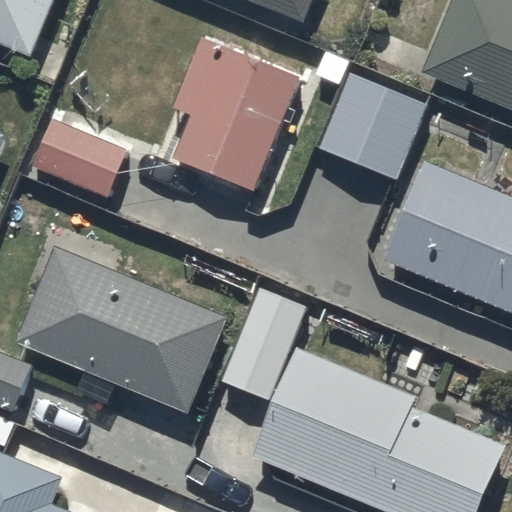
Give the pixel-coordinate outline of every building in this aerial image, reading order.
[(0,0),(0,61),(30,74),(61,0),(0,0)] [(207,0),(301,38),(317,0),(207,0)] [(511,12),(481,0),(461,0),(423,91),(511,127),(511,12)] [(301,66),(204,31),(177,99),(192,105),(176,150),(259,180),(301,66)] [(424,118),(350,88),(328,143),(357,154),(330,220),(364,234),(390,168),(402,173),(424,118)] [(128,141),(51,112),(32,162),(109,191),(128,141)] [(511,188),(427,153),(385,250),(511,302),(511,188)] [(227,309),(55,238),(19,333),(188,404),(227,309)] [(276,393),(254,448),(411,511),(481,511),(511,439),(413,400),(416,391),(292,340),(308,300),(253,278),(216,368),(276,393)] [(34,358),(0,343),(0,438),(7,441),(18,414),(12,412),(34,358)] [(65,468),(0,442),(0,511),(70,511),(75,503),(54,494),(65,468)]
